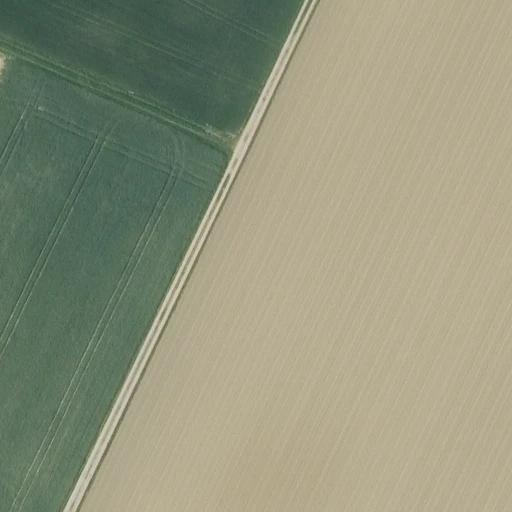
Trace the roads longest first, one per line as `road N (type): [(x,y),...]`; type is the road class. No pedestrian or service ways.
road 1 (track): [(66,511),(310,0)]
road 2 (track): [(235,156),(0,55)]
